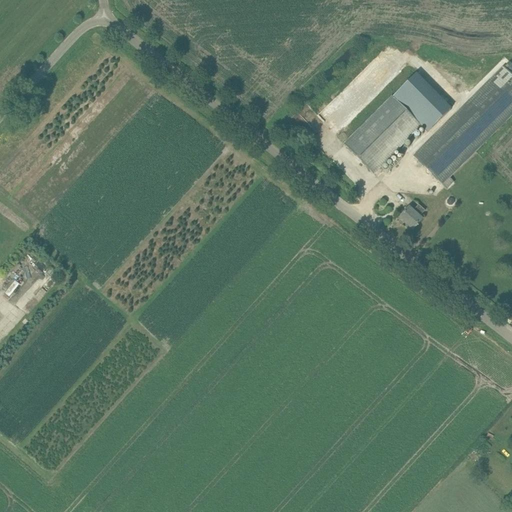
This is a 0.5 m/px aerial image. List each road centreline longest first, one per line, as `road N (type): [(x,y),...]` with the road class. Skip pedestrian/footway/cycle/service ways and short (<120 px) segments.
road 1 (unclassified): [(511,349),(100,16)]
road 2 (unclassified): [(0,125),(100,16)]
